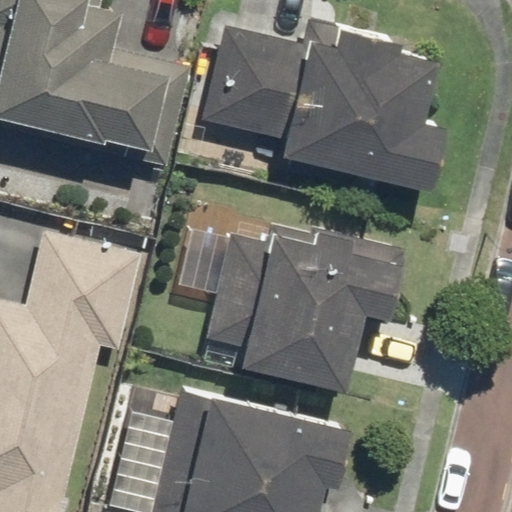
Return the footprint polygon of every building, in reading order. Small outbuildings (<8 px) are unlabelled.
[(94,0),(0,0),(0,127),(159,165),(183,61),(102,43),(111,7),(94,3),(94,0)] [(264,151),(415,187),(430,123),(408,118),(422,57),(382,47),(384,37),(297,16),(291,40),(217,22),(194,117),(268,135),(264,151)] [(380,319),(397,245),(267,216),(262,239),(182,221),(168,281),(208,290),(198,336),(229,343),(224,364),(332,389),(349,312),(380,319)] [(0,297),(0,511),(56,511),(95,346),(113,350),(136,251),(33,228),(16,301),(0,297)] [(129,511),(301,511),(308,484),(322,487),(337,424),(168,386),(161,418),(121,409),(99,505),(129,511)]
